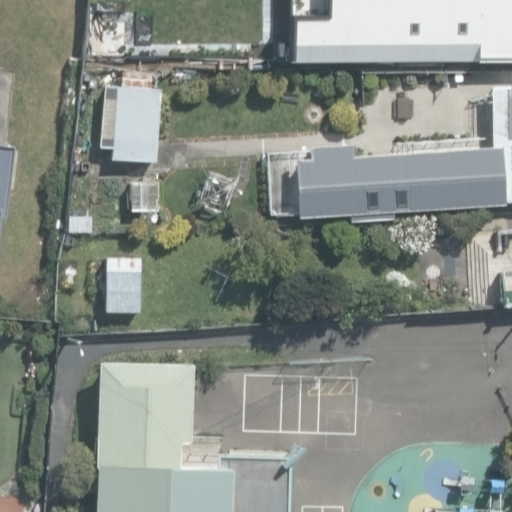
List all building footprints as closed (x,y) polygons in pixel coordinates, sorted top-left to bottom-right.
[(283,52),(511,51),(511,0),(319,0),(319,5),(283,5),(283,52)] [(108,158),(152,161),(157,89),(149,88),(150,71),(121,69),(120,87),(112,86),(108,158)] [(511,86),(502,87),(503,136),(511,135),(511,86)] [(0,216),(0,217),(9,144),(0,143),(0,216)] [(298,161),(303,217),(507,202),(503,145),(357,156),(356,144),(313,147),(314,160),(298,161)] [(102,311),(136,311),(138,257),(103,257),(102,311)] [(511,269),(498,271),(500,305),(511,304),(511,269)] [(289,511),(291,455),(192,453),(194,358),(95,356),(91,511),(289,511)]
